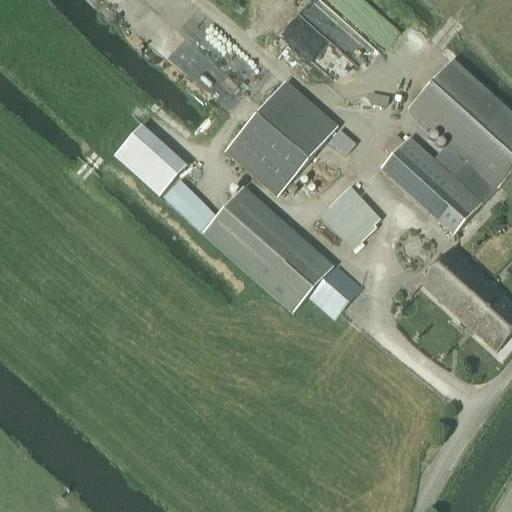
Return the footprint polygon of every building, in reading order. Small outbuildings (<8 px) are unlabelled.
[(497,190),(511,173),(511,116),(450,62),(407,110),(497,190)] [(284,85),(223,156),(276,202),(337,131),(284,85)] [(453,238),(482,206),(408,140),(379,172),(453,238)] [(293,316),(334,270),(243,190),(203,236),(293,316)] [(496,353),(511,336),(511,308),(451,253),(421,286),(496,353)] [(337,319),(359,293),(335,271),(312,297),(337,319)]
